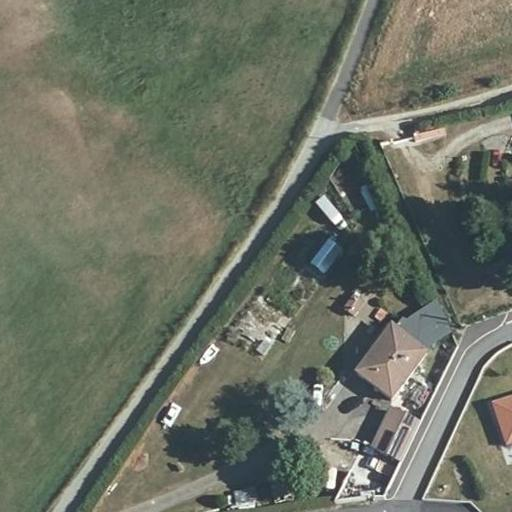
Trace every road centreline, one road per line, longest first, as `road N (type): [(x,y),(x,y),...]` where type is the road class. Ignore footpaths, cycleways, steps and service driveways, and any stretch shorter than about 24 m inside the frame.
road 1 (unclassified): [(70,511),(320,157),(330,129)]
road 2 (unclassified): [(404,506),(471,366),(511,332)]
road 3 (unclassified): [(330,129),(511,91)]
road 4 (unclassified): [(330,129),(379,0)]
